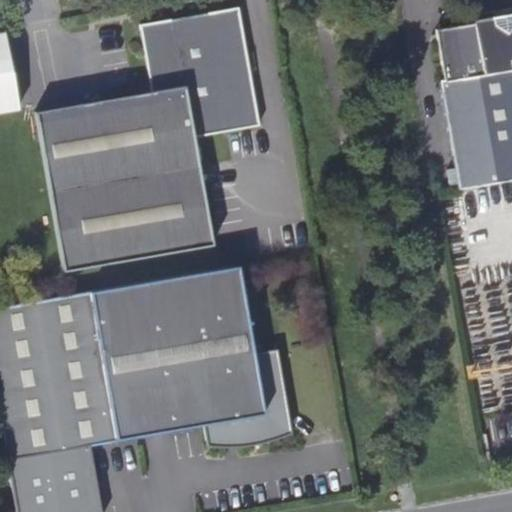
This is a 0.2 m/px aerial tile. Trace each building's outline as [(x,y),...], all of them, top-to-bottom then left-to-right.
[(511,7),(473,15),(474,22),(435,29),(444,79),(439,80),(458,189),(511,179),(511,7)] [(152,93),(34,114),(61,271),(210,246),(192,139),(258,127),(238,9),(140,26),(152,93)] [(0,111),(18,110),(9,31),(0,31),(0,111)] [(238,267),(88,293),(114,441),(201,426),(205,448),(228,450),(248,448),(261,447),(273,444),(293,434),(278,350),(253,354),(238,267)] [(114,441),(88,293),(0,308),(0,428),(14,511),(99,511),(88,448),(114,443),(114,441)]
